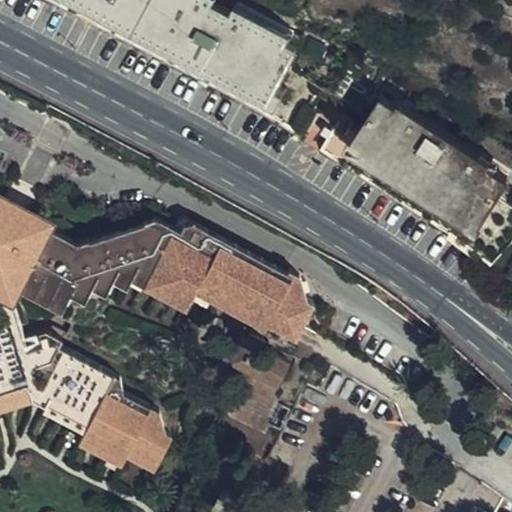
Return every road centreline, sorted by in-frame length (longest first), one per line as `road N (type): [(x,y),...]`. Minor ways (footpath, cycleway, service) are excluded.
road 1 (residential): [(0,125),(77,163),(215,211),(312,264),(452,381),(473,452),(511,485)]
road 2 (secondary): [(0,42),(288,195),(511,350)]
road 3 (unknown): [(398,410),(320,356),(200,297)]
road 4 (unknown): [(434,511),(473,452),(398,410)]
